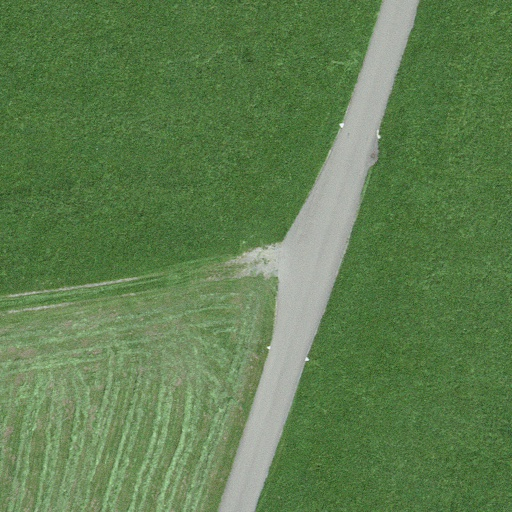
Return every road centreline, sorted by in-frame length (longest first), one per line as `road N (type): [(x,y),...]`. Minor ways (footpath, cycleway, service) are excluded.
road 1 (unclassified): [(404,0),(238,511)]
road 2 (track): [(331,238),(125,292),(0,306)]
